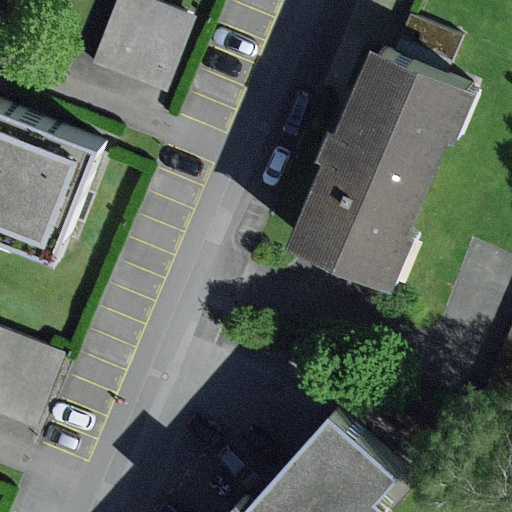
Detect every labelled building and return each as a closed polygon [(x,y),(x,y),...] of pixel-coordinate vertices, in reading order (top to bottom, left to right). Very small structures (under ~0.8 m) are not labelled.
[(182,0),(124,0),(106,63),(184,85),(206,7),(182,0)] [(465,94),(370,54),(286,257),(382,296),(465,94)] [(87,147),(0,113),(0,242),(45,259),(87,147)] [(0,404),(47,423),(77,348),(2,319),(0,324),(0,404)] [(316,425),(237,511),(369,511),(389,490),(316,425)]
